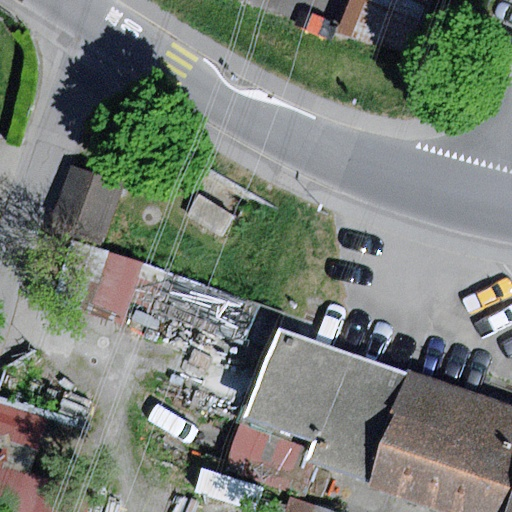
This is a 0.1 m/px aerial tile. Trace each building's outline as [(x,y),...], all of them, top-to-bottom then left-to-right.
[(355,0),(342,34),(409,61),(433,0),(355,0)] [(71,167),(49,228),(100,246),(122,185),(71,167)] [(199,197),(186,216),(221,239),(234,220),(199,197)] [(143,266),(71,243),(54,295),(127,318),(143,266)] [(407,372),(276,327),(244,419),(312,443),(306,461),(370,482),(407,372)] [(511,406),(407,372),(370,482),(368,489),(439,511),(504,511),(511,488),(511,406)] [(48,417),(0,404),(0,511),(88,511),(95,496),(29,473),(48,417)] [(312,443),(244,419),(227,468),(294,492),(306,461),(312,443)] [(339,511),(299,498),(294,511),(339,511)]
